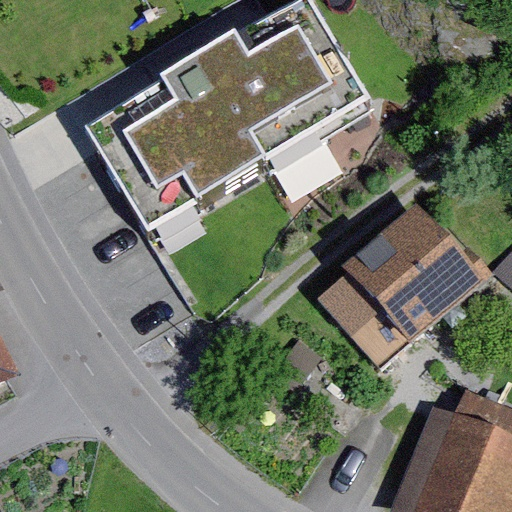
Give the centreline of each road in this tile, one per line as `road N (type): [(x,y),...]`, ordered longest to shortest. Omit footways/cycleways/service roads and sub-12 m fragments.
road 1 (tertiary): [(0,179),(110,379)]
road 2 (tertiary): [(110,379),(141,425),(198,483),(243,511)]
road 3 (residential): [(0,439),(110,379)]
